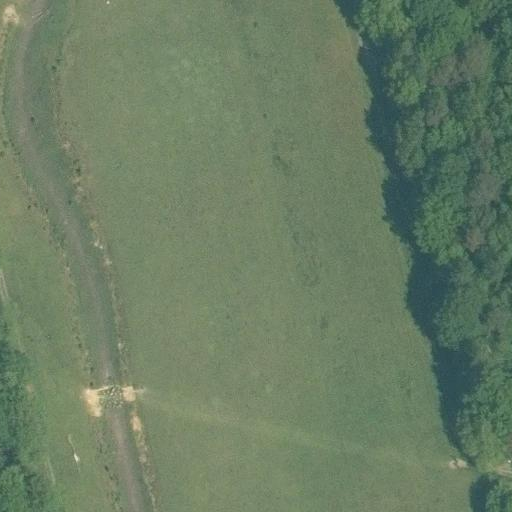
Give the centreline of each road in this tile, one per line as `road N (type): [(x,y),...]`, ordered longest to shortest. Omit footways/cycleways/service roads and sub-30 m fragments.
road 1 (track): [(353,0),(459,443),(470,468),(511,477)]
road 2 (track): [(8,307),(58,511)]
